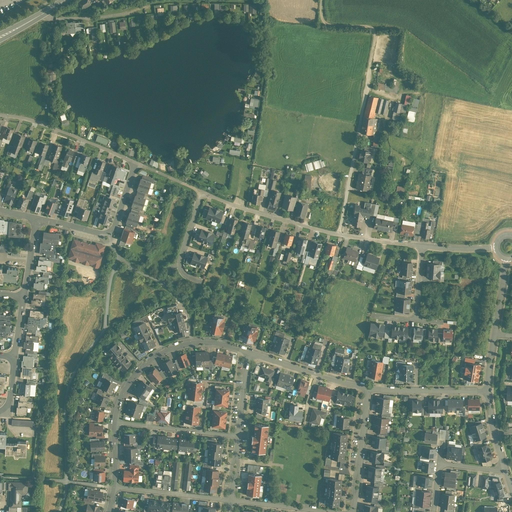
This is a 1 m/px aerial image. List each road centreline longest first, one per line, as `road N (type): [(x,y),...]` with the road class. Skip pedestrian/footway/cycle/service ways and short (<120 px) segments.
road 1 (residential): [(114,421),(134,374),(162,352),(202,342),(247,352)]
road 2 (unclassified): [(338,236),(367,85)]
road 3 (residential): [(36,218),(109,230),(135,162)]
road 4 (residential): [(338,236),(201,191)]
road 5 (residential): [(135,162),(0,115)]
road 6 (track): [(367,85),(374,29),(322,24),(321,0)]
road 7 (residential): [(114,421),(238,436)]
road 8 (residential): [(367,387),(353,511)]
road 9 (residential): [(367,387),(487,390)]
